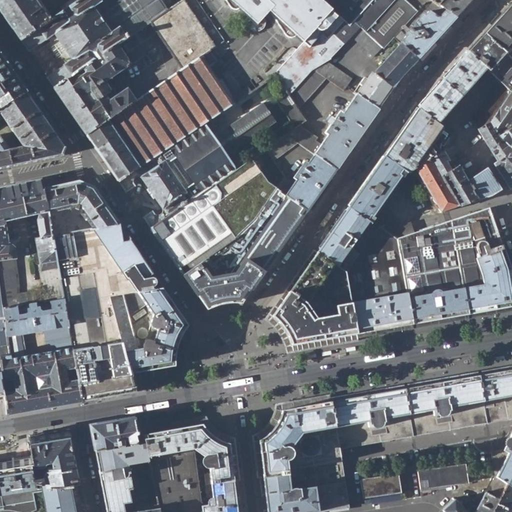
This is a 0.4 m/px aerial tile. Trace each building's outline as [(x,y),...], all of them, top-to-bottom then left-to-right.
[(0,0),(0,10),(21,41),(51,20),(50,18),(48,19),(35,0),(0,0)] [(46,78),(54,89),(117,46),(149,23),(166,12),(158,0),(80,0),(51,20),(21,41),(28,53),(53,35),(72,60),(56,71),(46,78)] [(209,52),(212,49),(224,41),(195,0),(183,0),(166,12),(149,23),(181,71),(209,52)] [(227,0),(239,15),(243,17),(248,15),(252,19),(250,23),(249,26),(252,32),(255,34),(260,34),(265,31),(268,24),(265,19),(271,13),(289,39),(293,40),(297,38),(304,44),(276,76),(287,93),(288,96),(311,70),(312,70),(326,62),(340,51),(351,38),(360,28),(382,46),(384,48),(394,37),(399,31),(417,12),(404,0),(227,0)] [(471,0),(442,0),(437,5),(455,18),(471,0)] [(511,4),(485,34),(511,59),(511,4)] [(404,35),(399,31),(394,37),(400,42),(400,44),(417,60),(448,26),(428,12),(424,16),(422,14),(404,35)] [(351,38),(373,57),(382,46),(360,28),(351,38)] [(511,59),(485,34),(468,52),(486,69),(501,83),(511,92),(511,89),(511,59)] [(399,79),(417,60),(400,44),(391,54),(373,75),(392,89),(399,79)] [(58,95),(86,135),(135,102),(126,89),(109,101),(105,96),(110,93),(110,91),(105,83),(130,66),(117,46),(54,89),(58,95)] [(86,135),(118,183),(205,124),(234,104),(208,66),(215,61),(209,52),(181,71),(135,102),(86,135)] [(468,52),(443,80),(461,97),(486,69),(468,52)] [(0,109),(27,93),(0,54),(0,109)] [(324,79),(343,91),(345,88),(351,79),(326,62),(312,70),(324,79)] [(288,96),(298,109),(324,79),(312,70),(311,70),(288,96)] [(377,111),(392,89),(373,75),(370,73),(366,80),(363,78),(353,93),(355,95),(377,111)] [(443,80),(417,109),(437,124),(461,97),(443,80)] [(470,117),(478,129),(491,121),(511,92),(501,83),(470,117)] [(511,89),(511,92),(491,121),(500,136),(511,128),(511,127),(509,125),(511,120),(511,89)] [(0,119),(3,118),(24,147),(10,151),(0,136),(0,169),(62,156),(65,149),(27,93),(0,109),(0,119)] [(283,112),(294,129),(298,126),(306,121),(298,109),(288,96),(287,93),(269,106),(266,101),(229,126),(235,134),(238,138),(243,146),(279,121),(277,117),(283,112)] [(335,171),(377,111),(355,95),(338,119),(335,117),(328,128),(330,130),(320,145),(313,155),(335,171)] [(417,109),(384,157),(404,171),(407,173),(414,168),(442,151),(452,136),(437,124),(417,109)] [(478,129),(498,161),(498,162),(511,153),(511,147),(500,136),(491,121),(478,129)] [(143,218),(151,229),(237,169),(227,156),(223,149),(219,145),(205,124),(118,183),(126,194),(136,187),(133,182),(135,178),(138,177),(141,178),(163,209),(162,213),(160,216),(156,216),(153,212),(143,218)] [(297,144),(313,155),(320,145),(314,141),(316,138),(298,126),(294,129),(285,135),(297,144)] [(511,128),(500,136),(511,147),(511,128)] [(223,149),(238,138),(235,134),(219,145),(223,149)] [(273,161),(297,144),(285,135),(265,149),(273,161)] [(448,161),(442,151),(414,168),(440,213),(441,213),(460,207),(442,177),(451,171),(446,162),(448,161)] [(511,188),(511,153),(498,162),(498,161),(493,164),(510,190),(511,188)] [(284,178),(276,190),(306,211),(335,171),(313,155),(308,162),(306,160),(296,173),(295,175),(298,177),(293,184),(284,178)] [(384,157),(348,208),(368,222),(404,171),(384,157)] [(251,159),(237,169),(151,229),(178,269),(229,234),(235,240),(254,221),(276,190),(267,184),(260,174),(251,159)] [(459,167),(451,171),(442,177),(460,207),(479,200),(467,182),(468,182),(459,167)] [(486,170),(468,182),(467,182),(479,200),(501,192),(486,170)] [(45,302),(46,303),(49,303),(63,301),(51,236),(43,191),(41,180),(0,189),(0,261),(14,260),(13,249),(8,245),(7,245),(4,223),(38,216),(36,221),(39,239),(34,239),(37,257),(35,258),(33,260),(35,264),(39,265),(45,302)] [(93,231),(118,226),(92,188),(78,183),(43,191),(51,236),(76,232),(87,231),(91,230),(92,231),(93,231)] [(284,242),(306,211),(276,190),(254,221),(235,240),(183,276),(207,311),(212,308),(217,306),(224,305),(231,304),(236,304),(241,304),(284,242)] [(348,208),(317,252),(346,273),(377,228),(368,222),(348,208)] [(445,224),(397,239),(412,325),(511,307),(511,281),(509,267),(489,210),(445,224)] [(67,327),(115,319),(109,301),(162,290),(128,241),(122,243),(119,230),(120,230),(118,226),(93,231),(92,231),(91,230),(87,231),(76,232),(51,236),(63,301),(67,327)] [(378,226),(377,228),(346,273),(357,335),(412,325),(397,239),(378,226)] [(296,345),(357,335),(346,273),(317,252),(272,317),(276,321),(280,324),(282,328),(285,331),(287,335),(289,341),(291,346),(296,345)] [(0,261),(0,269),(4,269),(15,267),(14,260),(0,261)] [(4,269),(5,276),(16,274),(15,267),(4,269)] [(0,269),(0,288),(3,308),(14,307),(20,306),(18,295),(17,290),(7,291),(6,284),(5,276),(4,269),(0,269)] [(5,276),(6,284),(17,282),(16,274),(5,276)] [(6,284),(7,291),(17,290),(18,290),(17,282),(6,284)] [(128,365),(131,374),(174,367),(174,359),(175,353),(175,351),(176,347),(178,342),(180,337),(183,332),(187,326),(162,290),(109,301),(115,319),(127,364),(128,365)] [(27,305),(34,304),(35,304),(34,293),(26,294),(27,305)] [(18,295),(20,306),(27,305),(26,294),(18,295)] [(0,369),(2,382),(13,381),(15,394),(4,396),(4,397),(6,416),(80,403),(71,349),(47,352),(25,355),(21,333),(44,330),(67,327),(63,301),(49,303),(50,311),(40,313),(39,312),(37,311),(37,308),(35,308),(34,304),(27,305),(27,310),(25,310),(25,312),(25,313),(23,315),(15,316),(14,307),(3,308),(4,318),(8,351),(9,357),(0,357),(0,369)] [(49,303),(46,303),(43,303),(35,304),(34,304),(35,308),(37,308),(37,311),(39,312),(40,313),(50,311),(49,303)] [(14,307),(15,316),(23,315),(25,313),(25,312),(25,310),(27,310),(27,305),(20,306),(14,307)] [(4,318),(0,318),(0,352),(8,351),(4,318)] [(115,319),(67,327),(71,349),(80,403),(135,393),(131,374),(128,365),(127,364),(115,319)] [(71,349),(67,327),(44,330),(47,352),(71,349)] [(511,369),(300,407),(281,411),(279,417),(278,419),(277,422),(274,427),(272,429),(270,432),(267,435),(264,437),(261,439),(258,440),(266,511),(318,511),(348,508),(340,464),(471,440),(473,446),(478,451),(485,454),(491,454),(495,476),(511,488),(511,369)] [(4,396),(15,394),(13,381),(2,382),(4,396)] [(89,425),(94,452),(137,444),(135,437),(137,436),(134,418),(89,425)] [(201,507),(201,511),(236,511),(236,503),(229,445),(226,444),(222,443),(220,442),(217,440),(213,438),(210,435),(207,433),(204,429),(201,425),(144,435),(137,436),(135,437),(137,444),(144,443),(148,461),(159,459),(158,456),(193,450),(204,458),(203,458),(203,459),(203,460),(202,461),(202,462),(202,463),(202,464),(203,465),(203,466),(209,469),(212,498),(212,499),(207,503),(207,506),(201,507)] [(29,436),(33,455),(35,478),(36,480),(41,480),(52,478),(68,476),(78,474),(69,429),(29,436)] [(144,443),(137,444),(94,452),(105,511),(159,511),(148,461),(144,443)] [(159,459),(148,461),(159,511),(201,511),(201,507),(207,506),(207,503),(203,466),(203,465),(202,464),(202,463),(202,462),(202,461),(203,460),(203,459),(203,458),(204,458),(193,450),(158,456),(159,459)] [(33,455),(0,460),(0,484),(35,478),(33,455)] [(417,472),(419,489),(441,486),(466,483),(464,465),(417,472)] [(360,480),(363,498),(400,492),(398,475),(360,480)] [(511,511),(511,488),(495,476),(493,475),(485,491),(482,489),(480,491),(477,492),(472,502),(473,504),(477,506),(473,511),(466,511),(454,499),(442,511),(443,511),(511,511)] [(42,489),(47,511),(75,511),(68,476),(52,478),(41,480),(42,489)] [(0,491),(29,487),(35,486),(34,480),(36,480),(35,478),(0,484),(0,491)] [(34,480),(35,486),(29,487),(30,491),(32,490),(42,489),(41,480),(36,480),(34,480)] [(29,487),(0,491),(0,507),(2,507),(3,509),(10,509),(25,511),(36,508),(32,490),(30,491),(29,487)]
